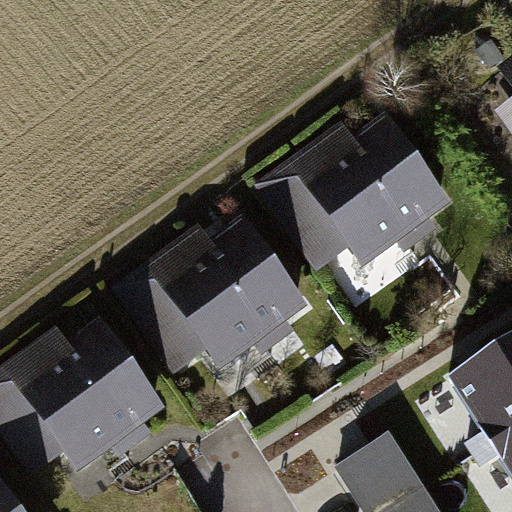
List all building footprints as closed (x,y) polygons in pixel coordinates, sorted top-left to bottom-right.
[(352,254),(370,279),(462,214),(393,117),(356,143),(347,130),(266,187),(326,273),(352,254)] [(208,356),(221,374),(270,340),(277,351),(303,332),(296,321),(313,309),(250,221),(213,247),(202,232),(121,289),(181,374),(208,356)] [(63,459),(81,484),(173,419),(104,322),(67,348),(58,335),(0,375),(0,425),(37,478),(63,459)] [(511,338),(450,378),(486,434),(468,445),(475,456),(511,433),(511,338)] [(511,433),(475,456),(482,467),(499,457),(511,476),(511,433)] [(389,437),(338,470),(365,511),(387,511),(422,490),(389,437)] [(0,511),(31,511),(0,467),(0,511)] [(436,511),(422,490),(387,511),(436,511)]
